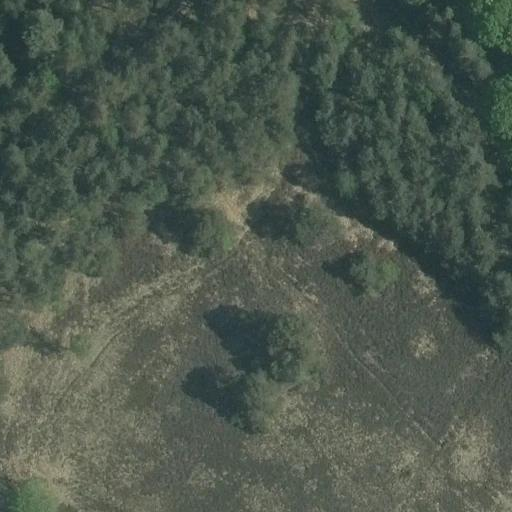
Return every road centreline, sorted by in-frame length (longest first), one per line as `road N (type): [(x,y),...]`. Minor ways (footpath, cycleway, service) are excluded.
road 1 (track): [(191,0),(0,161)]
road 2 (track): [(389,0),(511,143)]
